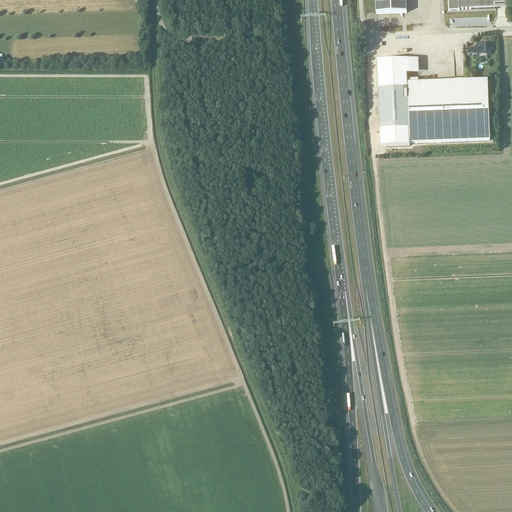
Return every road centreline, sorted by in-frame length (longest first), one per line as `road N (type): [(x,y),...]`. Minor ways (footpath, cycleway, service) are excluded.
road 1 (motorway): [(313,0),(344,291)]
road 2 (motorway): [(369,288),(337,0)]
road 3 (motorway): [(428,511),(399,447),(369,288)]
road 4 (motorway): [(399,511),(369,288)]
road 5 (motorway): [(344,291),(356,511)]
road 6 (motorway): [(344,291),(371,449)]
road 7 (unclassified): [(364,33),(511,29)]
